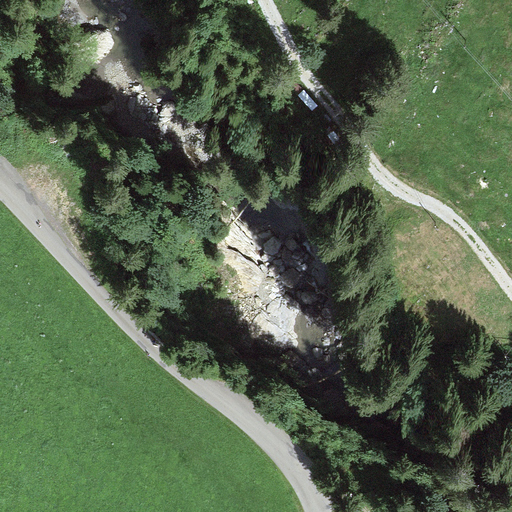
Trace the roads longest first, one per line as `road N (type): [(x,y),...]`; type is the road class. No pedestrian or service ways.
road 1 (unclassified): [(0,188),(141,335),(301,468),(338,511)]
road 2 (track): [(263,0),(288,59),(379,172),(452,217),(511,291)]
